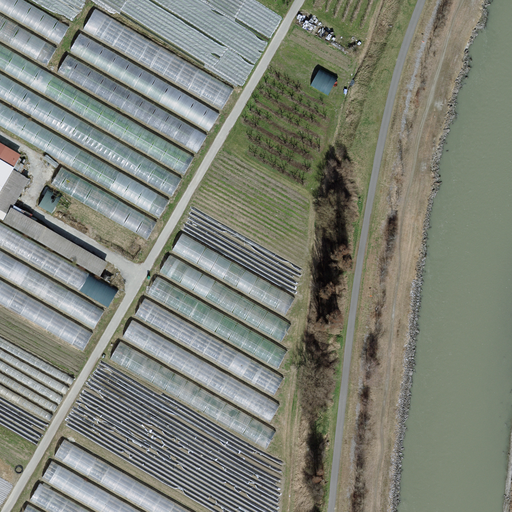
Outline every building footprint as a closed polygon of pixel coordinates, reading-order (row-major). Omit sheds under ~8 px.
[(60,40),(70,23),(27,0),(14,0),(18,2),(16,4),(32,13),(40,17),(35,26),(60,40)] [(94,34),(222,104),(233,84),(104,15),(94,34)] [(8,38),(47,62),(56,47),(11,18),(6,26),(13,30),(8,38)] [(80,31),(70,48),(211,127),(220,110),(80,31)] [(66,54),(58,69),(119,102),(122,97),(130,101),(135,90),(66,54)] [(318,68),(312,84),(330,92),(337,76),(318,68)] [(167,133),(198,148),(206,132),(175,117),(167,133)] [(185,171),(194,154),(131,121),(124,135),(134,141),(136,136),(141,139),(144,134),(169,148),(163,159),(185,171)] [(0,139),(0,216),(103,269),(109,258),(12,209),(29,176),(13,168),(22,151),(0,139)] [(173,193),(183,175),(118,140),(110,155),(143,173),(142,175),(173,193)] [(50,186),(150,232),(158,215),(59,169),(50,186)] [(46,187),(40,204),(54,209),(61,192),(46,187)] [(192,239),(184,255),(287,310),(295,294),(192,239)] [(0,257),(0,271),(23,282),(31,263),(2,251),(0,257)] [(159,273),(284,335),(292,318),(167,256),(159,273)] [(0,277),(0,299),(85,345),(94,328),(0,277)] [(143,299),(135,315),(276,390),(285,373),(143,299)] [(146,376),(267,445),(276,429),(155,361),(146,376)] [(144,511),(50,461),(41,478),(104,511),(144,511)] [(93,511),(40,483),(31,499),(55,511),(93,511)]
